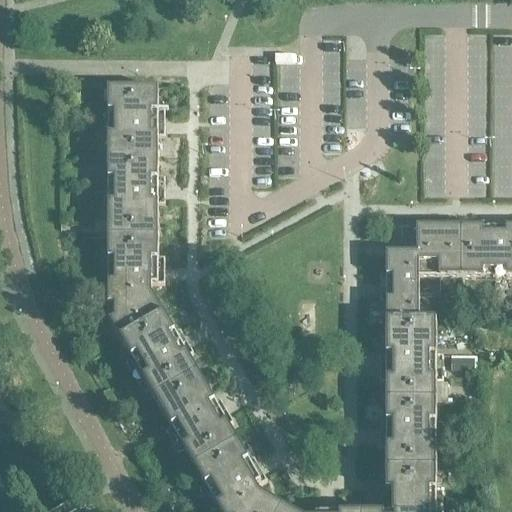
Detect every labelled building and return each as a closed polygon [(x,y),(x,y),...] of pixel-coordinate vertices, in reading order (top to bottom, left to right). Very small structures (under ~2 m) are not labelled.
[(165,140),(165,114),(159,114),(159,92),(109,92),(109,160),(159,161),(159,140),(165,140)] [(165,207),(165,181),(159,181),(159,161),(109,160),(108,240),(159,240),(159,207),(165,207)] [(511,281),(511,230),(508,231),(508,224),(482,224),(482,231),(462,231),(462,281),(511,281)] [(462,281),(462,231),(401,231),(401,257),(420,257),(420,281),(462,281)] [(152,297),(152,287),(165,287),(165,261),(159,261),(159,240),(108,240),(108,309),(115,309),(115,320),(116,321),(110,325),(121,344),(165,319),(152,297)] [(420,326),(420,281),(420,257),(401,257),(387,257),(387,279),(381,279),(381,305),(387,305),(387,325),(420,326)] [(199,379),(188,360),(194,356),(181,334),(175,337),(165,319),(121,344),(132,362),(126,365),(133,376),(139,388),(145,385),(156,404),(199,379)] [(444,385),(443,359),(437,359),(437,355),(437,325),(420,326),(387,325),(387,355),(387,359),(381,359),(381,385),(387,385),(387,406),(437,406),(437,385),(444,385)] [(234,426),(221,403),(215,406),(199,379),(156,404),(172,431),(166,435),(179,457),(185,454),(195,472),(238,447),(228,429),(234,426)] [(444,453),(444,439),(444,426),(437,426),(437,406),(387,406),(387,426),(381,426),(380,452),(387,452),(387,474),(437,473),(437,453),(444,453)] [(283,511),(284,511),(261,499),(256,490),(267,484),(254,461),(249,464),(238,447),(195,472),(205,490),(200,493),(210,511),(283,511)] [(443,511),(444,494),(437,494),(437,473),(387,474),(387,496),(393,496),(393,511),(443,511)]
